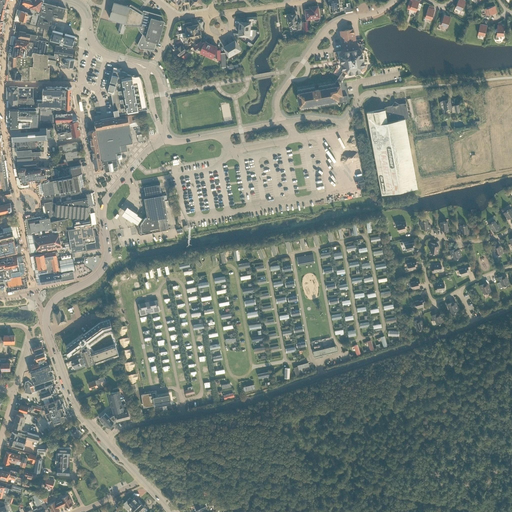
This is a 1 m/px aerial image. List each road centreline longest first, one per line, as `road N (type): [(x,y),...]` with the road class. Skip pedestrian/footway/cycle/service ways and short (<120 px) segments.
road 1 (unclassified): [(104,442),(124,427),(270,394),(472,323)]
road 2 (tertiary): [(45,318),(57,297),(102,269),(104,200),(161,137)]
road 3 (residential): [(280,123),(277,99),(322,34),(397,0)]
road 4 (residential): [(511,226),(471,242),(426,234),(419,241),(428,293),(446,296)]
road 5 (secondary): [(104,442),(70,397),(45,318)]
road 6 (unclassified): [(400,90),(369,92),(343,122),(284,123)]
road 7 (residential): [(161,137),(176,142),(280,123)]
